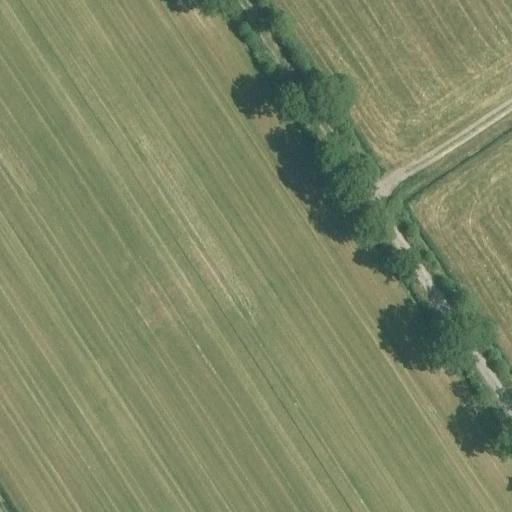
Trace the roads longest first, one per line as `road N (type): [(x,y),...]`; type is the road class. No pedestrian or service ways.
road 1 (track): [(511,411),(378,209),(396,180),(511,106)]
road 2 (track): [(378,209),(238,0)]
